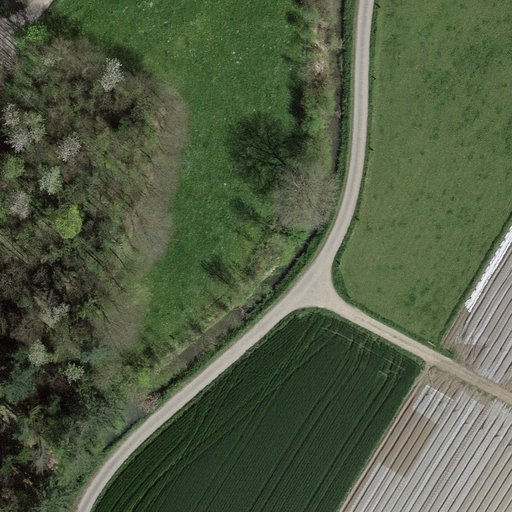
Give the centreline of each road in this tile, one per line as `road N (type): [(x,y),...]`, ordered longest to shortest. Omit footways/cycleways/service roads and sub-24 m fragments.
road 1 (unclassified): [(366,0),(355,177),(322,264),(287,306),(125,449),(81,511)]
road 2 (track): [(307,284),(332,307),(511,404)]
